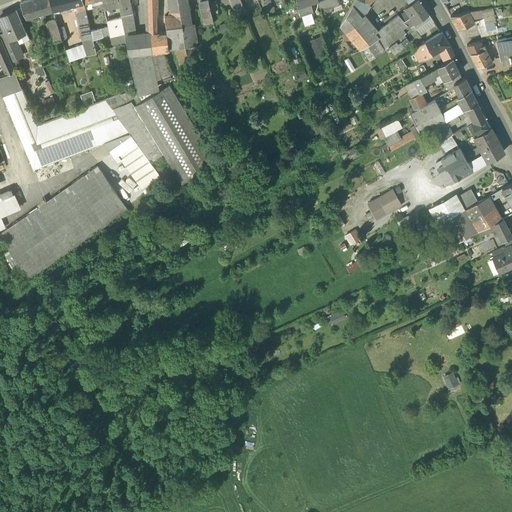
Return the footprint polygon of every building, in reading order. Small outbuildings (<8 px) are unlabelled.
[(53,10),(49,0),(24,0),(20,2),(26,18),(53,10)] [(70,0),(49,0),(53,10),(67,7),(72,6),(70,0)] [(101,0),(103,10),(119,6),(117,0),(101,0)] [(117,0),(119,6),(121,18),(124,33),(136,32),(130,0),(117,0)] [(155,17),(152,0),(146,0),(147,31),(157,30),(155,17)] [(169,0),(171,13),(155,17),(157,30),(166,29),(180,27),(179,25),(176,0),(169,0)] [(176,0),(179,25),(192,24),(188,0),(176,0)] [(245,14),(242,4),(240,0),(229,0),(234,13),(232,14),(234,17),(245,14)] [(264,0),(263,0),(265,10),(272,8),(270,0),(264,0)] [(296,0),(297,8),(299,8),(310,5),(319,2),(320,2),(318,0),(296,0)] [(339,6),(337,0),(323,0),(320,2),(319,2),(323,19),(329,18),(328,14),(333,13),(332,8),(339,6)] [(362,18),(374,5),(356,0),(353,6),(362,18)] [(429,16),(417,0),(416,0),(405,8),(407,11),(411,17),(414,21),(416,24),(429,16)] [(459,0),(463,13),(468,12),(471,12),(466,0),(459,0)] [(198,3),(201,18),(211,16),(208,1),(199,3),(198,3)] [(91,30),(84,4),(75,5),(88,55),(96,52),(93,40),(91,30)] [(310,5),(299,8),(301,16),(312,13),(310,5)] [(353,6),(341,27),(345,34),(360,52),(364,49),(369,46),(369,45),(377,40),(378,39),(375,34),(362,18),(353,6)] [(67,7),(53,10),(55,16),(58,15),(69,13),(67,7)] [(455,8),(447,11),(450,16),(458,14),(455,8)] [(482,10),(484,19),(493,17),(491,8),(482,10)] [(16,10),(0,16),(0,20),(5,31),(6,30),(9,39),(26,32),(16,10)] [(471,12),(468,12),(472,21),(478,20),(484,19),(482,10),(471,12)] [(411,17),(407,11),(399,17),(404,22),(411,17)] [(458,14),(450,16),(458,31),(474,24),(472,21),(468,12),(463,13),(458,14)] [(399,17),(398,15),(375,34),(378,39),(377,40),(384,50),(404,35),(406,34),(403,30),(407,26),(404,22),(399,17)] [(201,18),(200,18),(202,26),(213,24),(211,16),(201,18)] [(484,19),(478,20),(479,26),(475,28),(478,39),(497,35),(493,17),(484,19)] [(57,25),(55,18),(45,21),(51,43),(62,40),(62,39),(57,25)] [(105,20),(106,27),(108,37),(110,48),(127,45),(124,33),(121,18),(105,20)] [(407,26),(403,30),(406,34),(411,30),(410,29),(416,25),(416,24),(414,21),(407,26)] [(180,27),(184,47),(198,45),(194,23),(192,24),(179,25),(180,27)] [(106,27),(91,30),(93,40),(108,37),(106,27)] [(166,29),(169,50),(174,49),(184,47),(180,27),(166,29)] [(136,32),(124,33),(127,45),(128,55),(151,52),(162,51),(169,50),(166,29),(157,30),(147,31),(136,32)] [(410,42),(415,50),(425,44),(416,31),(411,30),(406,34),(404,35),(406,37),(410,42)] [(415,50),(414,50),(420,61),(430,56),(442,50),(448,62),(452,60),(455,58),(449,46),(442,34),(425,44),(415,50)] [(0,37),(0,62),(5,74),(15,70),(14,69),(10,60),(5,47),(0,37)] [(319,37),(311,40),(317,56),(325,53),(319,37)] [(406,37),(390,49),(394,54),(410,42),(406,37)] [(511,37),(497,40),(502,57),(503,60),(504,60),(503,59),(510,57),(510,60),(511,60),(511,58),(511,57),(511,38),(511,39),(511,37)] [(369,46),(364,49),(370,59),(384,50),(377,40),(369,45),(369,46)] [(17,42),(5,47),(10,60),(16,58),(23,55),(17,42)] [(484,51),(480,42),(467,47),(471,55),(478,69),(492,65),(486,50),(484,51)] [(68,61),(86,55),(83,45),(65,50),(68,61)] [(184,47),(174,49),(181,72),(192,69),(187,58),(186,54),(184,47)] [(162,51),(151,52),(156,77),(172,74),(168,66),(162,51)] [(151,52),(128,55),(129,57),(132,77),(136,92),(137,94),(159,90),(156,77),(151,52)] [(348,57),(344,60),(351,71),(355,69),(348,57)] [(510,57),(503,59),(504,60),(503,60),(502,57),(496,59),(499,72),(500,72),(500,71),(511,68),(511,69),(511,68),(511,65),(511,60),(510,60),(510,57)] [(16,58),(10,60),(14,69),(20,66),(16,58)] [(401,58),(395,61),(401,70),(406,67),(401,58)] [(448,62),(430,72),(433,77),(436,81),(441,78),(443,82),(459,74),(452,60),(448,62)] [(22,87),(15,70),(5,74),(0,75),(0,90),(1,94),(22,87)] [(430,72),(416,80),(423,93),(428,103),(434,99),(437,98),(428,80),(433,77),(430,72)] [(448,91),(454,88),(452,85),(456,83),(462,80),(459,74),(443,82),(448,91)] [(462,80),(456,83),(458,86),(454,88),(456,91),(468,85),(465,79),(462,80)] [(411,99),(423,93),(416,80),(405,86),(411,99)] [(169,85),(135,105),(181,182),(216,162),(169,85)] [(470,90),(468,85),(456,91),(460,98),(461,97),(470,90)] [(37,124),(22,87),(1,94),(33,169),(132,133),(109,99),(63,114),(41,122),(37,124)] [(91,90),(80,95),(83,103),(95,99),(91,90)] [(470,90),(461,97),(460,98),(457,101),(459,104),(463,111),(477,102),(470,90)] [(428,103),(409,113),(416,125),(421,134),(423,136),(430,132),(431,131),(440,125),(447,121),(442,113),(434,99),(428,103)] [(463,111),(462,112),(454,117),(457,122),(479,108),(477,102),(463,111)] [(459,104),(442,113),(447,121),(454,117),(462,112),(463,111),(459,104)] [(38,115),(41,122),(63,114),(60,107),(38,115)] [(484,116),(469,125),(475,135),(490,127),(484,116)] [(400,136),(404,134),(399,127),(396,129),(394,124),(383,129),(385,135),(383,136),(386,143),(387,145),(401,138),(400,136)] [(390,150),(421,134),(416,125),(410,128),(411,130),(404,134),(400,136),(401,138),(387,145),(386,143),(381,145),(385,153),(390,150)] [(439,141),(446,137),(440,125),(431,131),(438,142),(439,141)] [(467,162),(464,156),(459,149),(436,162),(435,165),(446,185),(461,176),(460,174),(465,171),(466,174),(504,153),(491,128),(474,137),(480,148),(483,154),(467,162)] [(446,137),(439,141),(445,152),(457,145),(451,134),(446,137)] [(136,139),(115,153),(144,193),(164,179),(136,139)] [(348,158),(348,159),(360,153),(356,144),(344,150),(345,152),(348,158)] [(464,156),(467,162),(483,154),(480,148),(476,151),(475,149),(464,156)] [(97,166),(0,232),(0,236),(29,278),(128,210),(97,166)] [(511,182),(501,189),(511,208),(511,182)] [(393,188),(379,197),(387,212),(402,204),(393,188)] [(458,197),(464,209),(477,202),(471,189),(458,197)] [(456,194),(432,208),(440,223),(464,209),(458,197),(456,194)] [(9,195),(0,198),(0,212),(15,206),(9,195)] [(477,202),(464,209),(477,231),(483,228),(492,224),(502,218),(489,195),(477,202)] [(387,212),(379,197),(367,203),(376,219),(387,212)] [(464,209),(440,223),(452,244),(477,231),(464,209)] [(333,216),(340,227),(347,224),(340,212),(333,216)] [(410,213),(398,219),(403,228),(415,221),(410,213)] [(511,235),(503,218),(502,218),(492,224),(498,236),(501,242),(511,236),(511,235)] [(498,236),(492,224),(483,228),(486,235),(489,233),(489,232),(492,231),(495,237),(498,236)] [(355,228),(344,234),(350,244),(361,237),(355,228)] [(511,237),(503,241),(505,246),(509,244),(511,249),(511,237)] [(505,246),(503,247),(505,251),(502,252),(501,254),(493,258),(494,259),(497,264),(496,265),(499,270),(501,271),(511,266),(511,251),(511,250),(511,249),(509,244),(505,246)] [(346,264),(348,269),(359,265),(357,260),(346,264)] [(511,286),(505,289),(496,294),(501,305),(511,300),(511,286)] [(327,316),(330,323),(345,316),(342,309),(327,316)] [(263,339),(256,342),(259,348),(265,345),(263,339)] [(455,378),(452,372),(445,375),(450,387),(459,383),(457,377),(455,378)]
